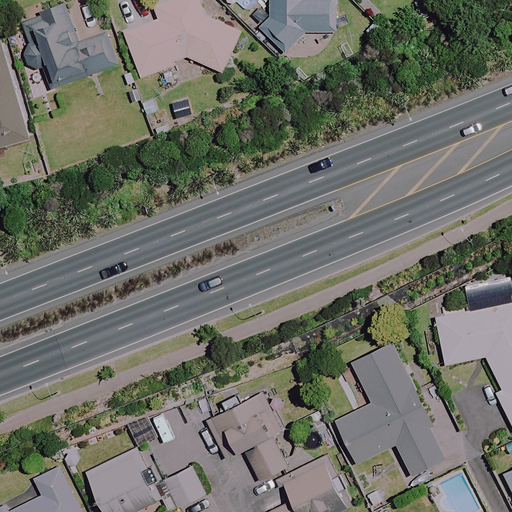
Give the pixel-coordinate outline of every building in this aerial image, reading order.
[(207,15),(201,0),(172,0),(156,6),(161,20),(127,32),(143,77),(175,66),(174,62),(189,57),(225,73),(244,32),(207,15)] [(267,0),(263,4),(273,14),(260,27),(286,54),(308,33),(337,32),(338,0),(267,0)] [(80,43),(68,12),(30,26),(37,42),(24,47),(33,70),(45,66),(54,90),(123,64),(111,31),(80,43)] [(0,149),(32,139),(0,34),(0,149)] [(511,304),(437,317),(445,363),(446,368),(486,357),(502,388),(496,391),(511,423),(511,304)] [(447,460),(433,430),(437,428),(414,377),(410,379),(395,345),(354,363),(373,404),(339,419),(359,463),(399,445),(413,475),(447,460)] [(286,435),(266,392),(251,399),(249,394),(225,405),(227,410),(209,418),(228,458),(247,449),(261,479),(295,464),(282,437),(286,435)] [(149,413),(130,421),(141,446),(160,438),(149,413)] [(134,511),(160,500),(135,449),(88,472),(107,511),(134,511)] [(341,511),(350,508),(324,455),(281,476),(292,500),(266,511),(341,511)] [(84,511),(62,466),(36,479),(44,495),(11,511),(8,506),(0,509),(0,511),(84,511)] [(207,493),(194,466),(166,480),(173,494),(164,498),(171,511),(207,493)]
